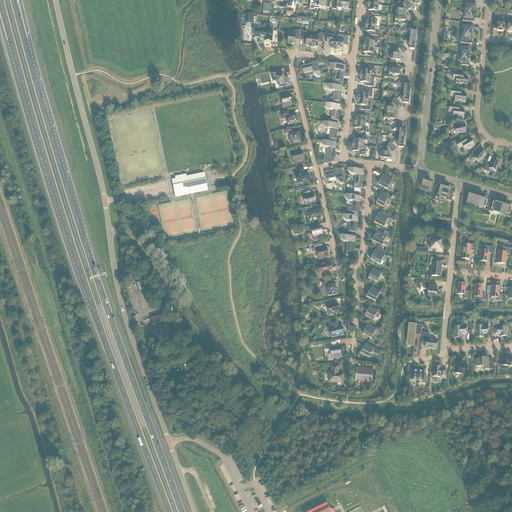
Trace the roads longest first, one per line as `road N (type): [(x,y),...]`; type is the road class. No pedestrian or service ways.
road 1 (unclassified): [(193,511),(122,307),(55,0)]
road 2 (motorway): [(181,511),(103,300),(33,73)]
road 3 (motorway): [(21,77),(80,272),(168,511)]
road 4 (residential): [(352,267),(336,258),(288,52)]
road 5 (tertiary): [(420,170),(438,0)]
road 6 (residential): [(371,165),(342,161),(353,60)]
road 7 (residential): [(511,145),(486,136),(476,115),(484,39)]
